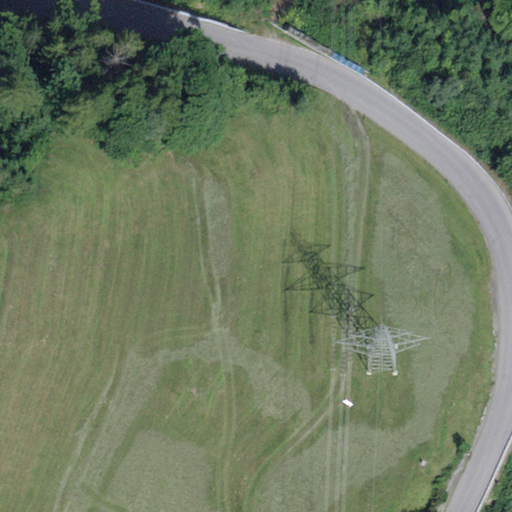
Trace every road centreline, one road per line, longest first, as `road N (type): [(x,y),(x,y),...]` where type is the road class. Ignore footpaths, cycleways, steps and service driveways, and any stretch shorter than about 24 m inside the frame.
road 1 (tertiary): [(90,0),(342,82),(485,195),(502,225),(511,294)]
road 2 (track): [(253,511),(273,462),(343,385),(365,146),(342,82)]
road 3 (tertiary): [(511,389),(462,511)]
